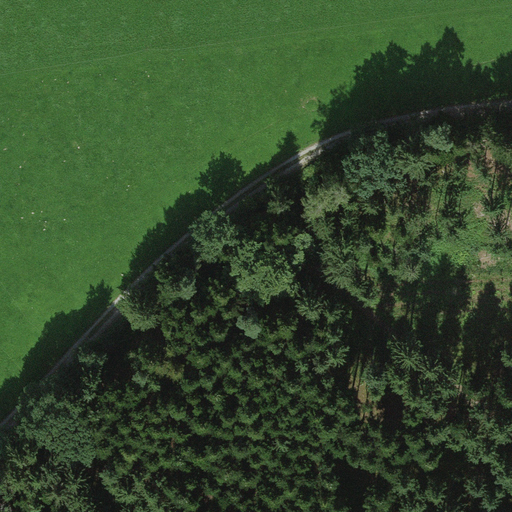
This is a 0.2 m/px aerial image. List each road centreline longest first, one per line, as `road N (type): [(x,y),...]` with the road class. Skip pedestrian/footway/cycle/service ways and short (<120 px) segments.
road 1 (track): [(0,500),(68,437),(322,263),(511,419)]
road 2 (track): [(0,431),(291,161),(511,101)]
